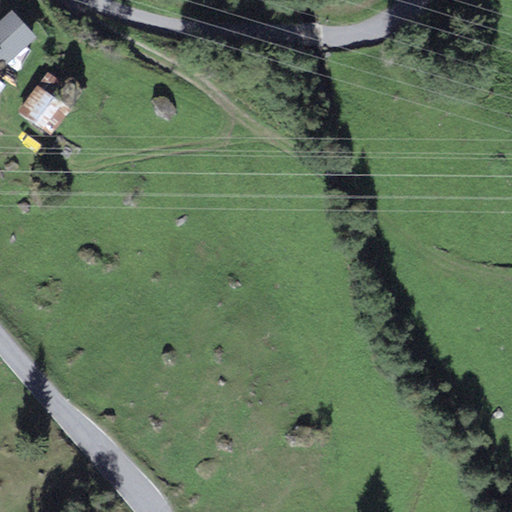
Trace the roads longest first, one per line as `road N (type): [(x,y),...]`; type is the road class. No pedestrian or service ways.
road 1 (track): [(60,0),(195,75),(444,272),(511,283)]
road 2 (tertiary): [(91,0),(158,25),(296,39),(401,24),(410,0)]
road 3 (tertiary): [(0,341),(148,511)]
